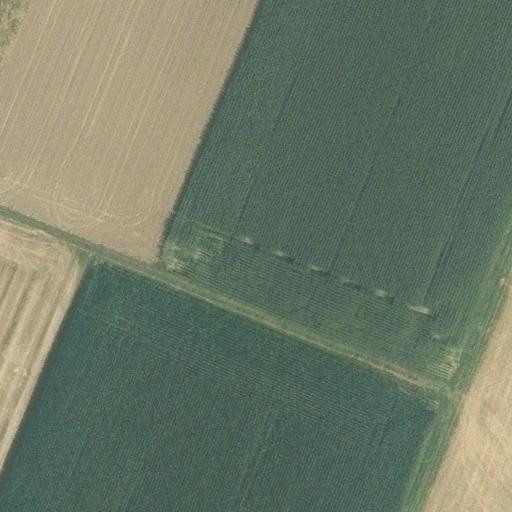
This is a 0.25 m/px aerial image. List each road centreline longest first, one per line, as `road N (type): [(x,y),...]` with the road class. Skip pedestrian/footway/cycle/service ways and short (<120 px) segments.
road 1 (track): [(0,212),(452,394)]
road 2 (track): [(404,511),(511,247)]
